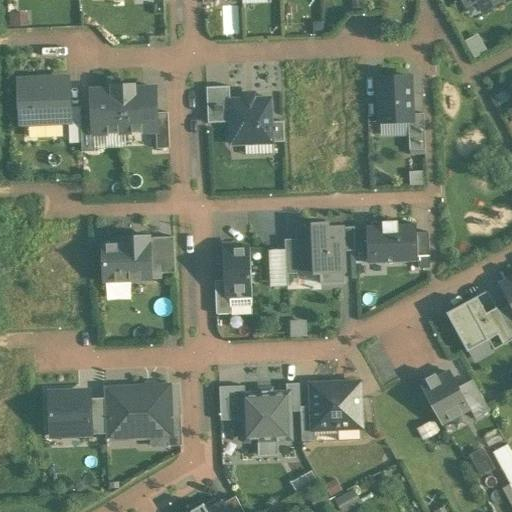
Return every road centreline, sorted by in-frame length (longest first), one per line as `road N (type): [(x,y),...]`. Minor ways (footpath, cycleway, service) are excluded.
road 1 (residential): [(200,353),(335,346),(511,254)]
road 2 (residential): [(433,194),(193,205)]
road 3 (residential): [(425,44),(186,54)]
road 4 (residential): [(124,511),(203,461),(200,353)]
road 5 (residential): [(193,205),(64,211),(63,186),(18,189)]
road 6 (residential): [(16,339),(55,338),(88,357),(200,353)]
road 7 (residential): [(186,54),(94,57),(87,38),(18,40)]
road 8 (residential): [(193,205),(186,54)]
road 9 (residential): [(200,353),(193,205)]
